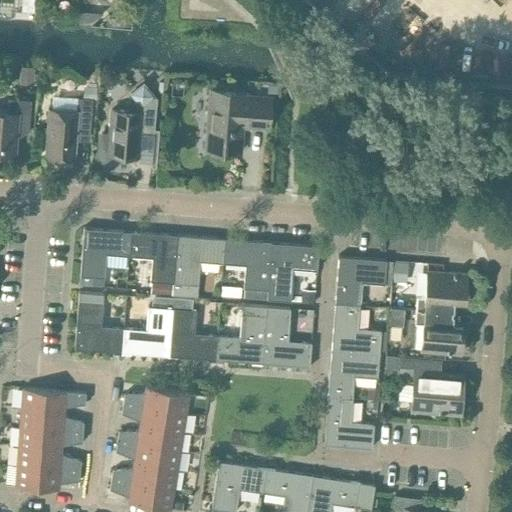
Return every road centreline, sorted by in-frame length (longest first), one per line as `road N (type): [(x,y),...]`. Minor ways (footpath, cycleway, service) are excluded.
road 1 (residential): [(92,506),(103,373),(26,368),(38,194)]
road 2 (residential): [(331,218),(38,194)]
road 3 (residential): [(480,464),(500,232)]
road 4 (residential): [(500,232),(331,218)]
road 5 (residential): [(319,458),(480,464)]
road 6 (residential): [(319,376),(331,218)]
